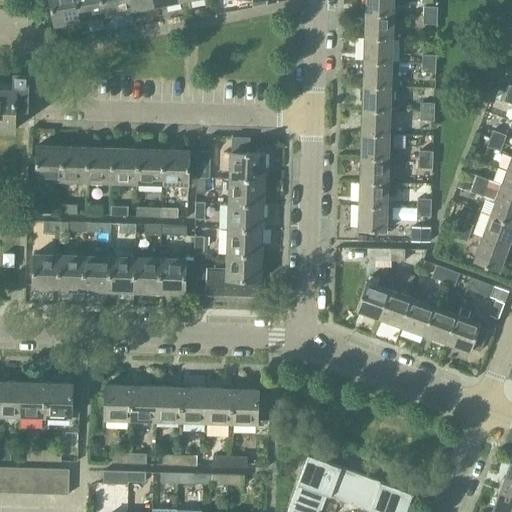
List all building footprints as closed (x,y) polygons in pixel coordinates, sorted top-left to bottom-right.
[(51,0),(57,28),(82,23),(77,0),(51,0)] [(77,0),(82,23),(107,18),(103,0),(77,0)] [(128,0),(103,0),(107,18),(131,14),(128,0)] [(154,0),(128,0),(131,14),(157,9),(154,0)] [(182,4),(180,0),(154,0),(157,9),(182,4)] [(395,0),(367,0),(367,15),(395,16),(395,0)] [(425,17),(438,17),(439,8),(425,8),(425,17)] [(366,39),(394,40),(395,16),(367,15),(366,39)] [(438,25),(438,17),(425,17),(425,25),(438,25)] [(394,64),(394,40),(366,39),(365,63),(394,64)] [(423,65),(437,65),(438,56),(424,56),(423,65)] [(394,64),(365,63),(364,87),(393,88),(394,64)] [(0,87),(0,129),(17,130),(17,112),(17,107),(28,107),(29,74),(29,65),(19,65),(13,65),(13,88),(0,87)] [(437,73),(437,65),(423,65),(423,73),(437,73)] [(364,111),(392,112),(393,88),(364,87),(364,111)] [(495,88),(492,97),(505,102),(511,104),(511,95),(508,94),(508,93),(495,88)] [(422,113),(435,113),(435,104),(422,103),(422,113)] [(391,136),(392,112),(364,111),(363,135),(391,136)] [(435,121),(435,113),(422,113),(421,121),(435,121)] [(504,144),(507,136),(495,131),(491,140),(504,145),(504,144)] [(391,136),(363,135),(362,159),(391,160),(391,136)] [(502,152),(504,145),(491,140),(489,147),(502,152)] [(63,182),(64,148),(39,147),(38,181),(63,182)] [(64,148),(63,182),(88,182),(90,149),(64,148)] [(113,183),(115,150),(90,149),(88,182),(113,183)] [(115,150),(113,183),(139,184),(140,151),(115,150)] [(140,151),(139,184),(164,185),(165,151),(140,151)] [(165,151),(164,185),(190,186),(191,152),(165,151)] [(199,178),(207,179),(212,179),(212,153),(199,152),(199,178)] [(420,161),(434,162),(434,152),(421,152),(420,161)] [(233,179),(266,180),(267,155),(234,154),(233,179)] [(390,184),(391,160),(362,159),(361,183),(390,184)] [(433,169),(434,162),(420,161),(420,169),(433,169)] [(511,173),(508,172),(503,186),(490,181),(478,176),(474,186),(511,199),(511,173)] [(207,195),(207,179),(199,178),(198,194),(207,195)] [(232,205),(265,206),(266,180),(233,179),(232,205)] [(361,207),(389,208),(390,184),(361,183),(361,207)] [(511,199),(474,186),(472,192),(484,197),(483,199),(496,203),(491,217),(511,225),(511,199)] [(419,209),(432,209),(432,200),(419,200),(419,209)] [(197,218),(207,218),(207,202),(198,202),(197,218)] [(53,214),(53,205),(37,204),(36,214),(53,214)] [(78,215),(79,206),(62,205),(62,215),(78,215)] [(264,231),(265,206),(232,205),(231,230),(264,231)] [(104,216),(104,207),(88,206),(87,215),(104,216)] [(129,217),(129,208),(113,207),(112,216),(129,217)] [(137,217),(154,218),(155,208),(138,207),(137,217)] [(388,232),(389,208),(361,207),(360,231),(388,232)] [(163,218),(163,209),(163,208),(155,208),(154,218),(163,218)] [(180,209),(163,209),(163,218),(179,219),(180,209)] [(432,217),(432,209),(419,209),(418,217),(432,217)] [(483,240),(509,250),(511,241),(511,225),(491,217),(483,240)] [(458,229),(471,234),(474,226),(461,221),(458,229)] [(61,232),(62,223),(45,222),(45,231),(61,232)] [(86,233),(87,223),(71,223),(70,232),(86,233)] [(112,234),(112,224),(96,224),(96,233),(112,234)] [(137,235),(138,225),(121,224),(121,234),(137,235)] [(162,235),(163,226),(146,225),(146,234),(162,235)] [(188,236),(188,227),(172,226),(172,236),(188,236)] [(432,228),(413,228),(413,242),(431,243),(432,228)] [(468,242),(471,234),(458,229),(455,237),(468,242)] [(264,231),(231,230),(230,255),(263,256),(264,231)] [(196,254),(205,254),(206,237),(196,237),(196,254)] [(501,272),(509,250),(483,240),(475,263),(501,272)] [(392,262),(392,249),(368,249),(368,261),(392,262)] [(392,249),(392,262),(406,262),(406,250),(392,249)] [(209,254),(205,254),(196,254),(196,261),(196,280),(207,280),(207,297),(260,298),(260,282),(262,282),(263,256),(230,255),(230,269),(209,269),(209,254)] [(60,290),(61,257),(35,256),(34,289),(60,290)] [(84,291),(85,257),(61,257),(60,290),(84,291)] [(85,257),(84,291),(110,292),(111,258),(85,257)] [(136,292),(137,259),(111,258),(110,292),(136,292)] [(161,293),(162,260),(137,259),(136,292),(161,293)] [(162,260),(161,293),(187,294),(187,279),(196,280),(196,261),(162,260)] [(444,282),(449,270),(438,266),(433,278),(444,282)] [(449,270),(444,282),(456,287),(461,274),(449,270)] [(491,298),(495,287),(472,278),(468,290),(491,298)] [(379,319),(389,292),(366,283),(356,311),(379,319)] [(402,328),(412,300),(389,292),(379,319),(402,328)] [(412,300),(402,328),(425,336),(435,308),(412,300)] [(505,305),(496,301),(490,317),(499,321),(505,305)] [(435,308),(425,336),(448,344),(458,317),(435,308)] [(461,308),(458,317),(467,320),(470,312),(461,308)] [(458,317),(448,344),(471,353),(472,349),(481,353),(489,332),(480,329),(481,325),(467,320),(458,317)] [(0,417),(23,418),(24,384),(0,382),(0,417)] [(24,384),(23,418),(48,419),(49,384),(24,384)] [(49,384),(48,419),(73,420),(74,385),(49,384)] [(133,422),(134,387),(108,387),(108,399),(94,406),(97,416),(107,416),(107,421),(133,422)] [(158,423),(159,388),(134,387),(133,422),(158,423)] [(159,388),(158,423),(183,423),(184,389),(159,388)] [(209,424),(210,390),(184,389),(183,423),(209,424)] [(234,425),(235,390),(210,390),(209,424),(234,425)] [(260,391),(235,390),(234,425),(259,426),(260,391)] [(12,451),(0,450),(0,460),(12,461),(12,451)] [(47,461),(47,451),(29,451),(28,461),(47,461)] [(63,452),(47,451),(47,461),(62,462),(63,452)] [(131,464),(131,454),(114,453),(114,464),(131,464)] [(148,455),(131,454),(131,464),(147,465),(148,455)] [(181,466),(181,455),(164,455),(164,465),(181,466)] [(198,456),(181,455),(181,466),(198,467),(198,456)] [(408,511),(415,495),(309,456),(288,511),(323,511),(329,496),(372,511),(408,511)] [(231,467),(231,457),(215,457),(214,467),(231,467)] [(248,458),(231,457),(231,467),(248,468),(248,458)] [(502,488),(511,491),(511,463),(502,488)] [(0,467),(0,493),(11,493),(12,468),(0,467)] [(23,494),(24,468),(12,468),(11,493),(23,494)] [(35,494),(36,469),(24,468),(23,494),(35,494)] [(46,494),(48,469),(36,469),(35,494),(46,494)] [(58,495),(59,469),(48,469),(46,494),(58,495)] [(59,469),(58,495),(70,495),(70,469),(59,469)] [(130,482),(130,472),(105,472),(105,484),(130,485),(130,482)] [(147,473),(130,472),(130,482),(146,483),(147,473)] [(180,484),(180,474),(164,473),(164,484),(180,484)] [(180,474),(180,484),(197,485),(197,474),(180,474)] [(229,485),(229,475),(212,475),(212,485),(229,485)] [(229,475),(229,485),(246,486),(246,476),(229,475)] [(496,511),(511,511),(511,491),(502,488),(494,511),(496,511)]
